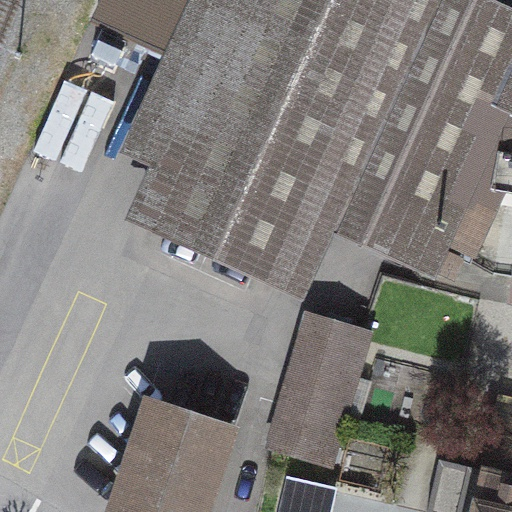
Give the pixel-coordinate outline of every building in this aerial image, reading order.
[(215,91),(257,0),(154,0),(131,53),(215,91)] [(278,279),(324,180),(406,0),(257,0),(215,91),(155,223),(278,279)] [(406,0),(324,180),(477,250),(497,206),(488,202),(506,155),(511,142),(511,20),(467,0),(406,0)] [(511,156),(506,155),(501,182),(511,183),(511,207),(499,275),(511,278),(511,156)] [(310,317),(284,405),(342,422),(368,334),(310,317)] [(284,405),(272,447),(330,464),(342,422),(284,405)] [(120,506),(138,511),(196,511),(222,438),(151,414),(120,506)] [(511,511),(511,475),(440,463),(429,511),(511,511)] [(335,511),(341,490),(288,476),(279,511),(335,511)]
